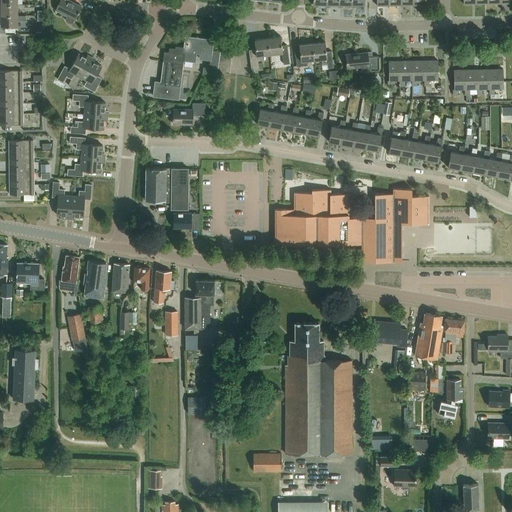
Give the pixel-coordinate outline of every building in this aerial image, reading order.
[(60,0),(56,10),(67,16),(66,19),(66,21),(70,23),(73,22),(74,19),(75,20),(76,17),(77,18),(80,13),(78,13),(81,6),(68,0),(60,0)] [(2,16),(18,16),(18,5),(2,5),(2,16)] [(25,16),(18,16),(2,16),(1,27),(18,28),(18,20),(25,20),(25,16)] [(268,38),(271,54),(283,53),(284,64),(290,63),(288,45),(282,46),(281,36),(268,38)] [(182,64),(183,64),(184,60),(195,62),(197,53),(201,54),(200,59),(210,60),(211,60),(212,50),(214,40),(186,37),(185,47),(182,64)] [(258,56),(271,54),(268,38),(255,39),(257,49),(249,50),(252,70),(260,69),(258,56)] [(313,43),(315,60),(322,59),(323,65),(328,65),(328,68),(334,68),(332,51),(327,52),(326,42),(313,43)] [(308,61),(315,60),(313,43),(300,45),(301,54),(296,55),(297,66),(309,65),(308,61)] [(182,64),(185,47),(176,46),(176,48),(170,47),(170,52),(165,51),(164,62),(161,82),(155,81),(154,96),(179,99),(183,64),(182,64)] [(211,60),(210,60),(209,67),(203,67),(203,73),(216,74),(219,51),(212,50),(211,60)] [(373,70),(380,70),(379,57),(373,57),(373,52),(346,55),(347,69),(362,67),(362,72),(373,70)] [(65,66),(58,79),(63,82),(67,76),(72,79),(74,74),(81,78),(92,57),(90,60),(87,58),(88,55),(86,57),(79,54),(70,69),(65,66)] [(92,57),(81,78),(87,81),(84,86),(95,92),(102,78),(97,75),(102,66),(95,62),(96,59),(95,59),(94,62),(91,60),(92,57)] [(414,80),(412,80),(412,86),(417,86),(417,80),(424,80),(427,80),(426,60),(414,61),(414,80)] [(427,80),(424,80),(424,86),(430,86),(430,80),(439,80),(439,60),(426,60),(427,80)] [(389,80),(388,80),(388,86),(393,86),(393,80),(400,80),(402,80),(402,61),(389,61),(389,80)] [(402,80),(400,80),(400,86),(405,86),(405,80),(412,80),(414,80),(414,61),(402,61),(402,80)] [(44,80),(44,66),(34,66),(34,80),(44,80)] [(479,89),(478,89),(478,94),(483,94),(483,89),(490,89),(492,89),(491,69),(479,70),(479,89)] [(492,89),(490,89),(490,94),(495,94),(495,89),(504,88),(504,69),(491,69),(492,89)] [(22,71),(0,70),(0,81),(22,81),(22,71)] [(455,90),(453,90),(453,95),(458,95),(458,89),(465,89),(467,89),(467,70),(454,70),(455,90)] [(467,89),(465,89),(465,95),(471,95),(470,89),(478,89),(479,89),(479,70),(467,70),(467,89)] [(371,77),(373,85),(381,82),(378,75),(371,77)] [(22,81),(0,81),(0,92),(23,92),(22,81)] [(269,82),(268,89),(275,91),(277,83),(269,82)] [(338,87),(337,96),(349,98),(350,89),(338,87)] [(371,100),(372,90),(364,89),(363,98),(371,100)] [(23,92),(0,92),(0,103),(23,103),(23,92)] [(74,94),(73,101),(80,101),(80,107),(85,107),(85,114),(108,116),(105,116),(105,112),(108,112),(108,111),(105,111),(106,103),(88,102),(89,95),(74,94)] [(260,108),(257,124),(270,127),(273,111),(275,103),(270,102),(268,110),(260,108)] [(392,103),(385,102),(383,114),(390,115),(392,103)] [(23,103),(0,103),(0,114),(23,114),(23,103)] [(193,103),(193,110),(194,110),(198,110),(197,115),(205,115),(206,103),(193,103)] [(273,111),(270,127),(283,129),(286,113),(287,106),(282,105),(281,112),(273,111)] [(286,113),(283,129),(295,131),(298,115),(300,108),(295,107),(293,114),(286,113)] [(173,117),(173,124),(193,124),(194,110),(193,110),(174,109),(174,117),(173,117)] [(298,115),(295,131),(308,134),(311,118),(312,110),(307,109),(306,117),(298,115)] [(311,118),(308,134),(320,136),(325,113),(319,112),(318,119),(311,118)] [(23,114),(0,114),(0,125),(23,125),(23,114)] [(71,127),(71,133),(86,134),(87,128),(104,129),(105,121),(108,121),(108,120),(105,120),(105,116),(108,116),(85,114),(84,122),(79,121),(78,127),(71,127)] [(332,126),(329,141),(342,144),(345,128),(346,121),(341,120),(340,127),(332,126)] [(425,121),(424,128),(431,129),(433,123),(425,121)] [(345,128),(342,144),(354,146),(357,130),(359,123),(354,122),(352,129),(345,128)] [(357,130),(354,146),(367,148),(370,132),(371,125),(366,124),(365,132),(357,130)] [(370,132),(367,148),(379,151),(384,127),(379,126),(377,134),(370,132)] [(392,136),(389,152),(402,155),(405,139),(406,132),(401,131),(400,138),(392,136)] [(405,139),(402,155),(414,157),(417,141),(418,134),(413,133),(412,140),(405,139)] [(417,141),(414,157),(427,159),(430,143),(431,136),(426,135),(425,142),(417,141)] [(71,137),(70,143),(77,144),(77,149),(82,150),(82,157),(105,159),(105,158),(102,158),(102,154),(105,155),(105,154),(102,154),(103,145),(85,144),(86,138),(71,137)] [(430,143),(427,159),(439,161),(443,138),(438,137),(437,145),(430,143)] [(33,140),(9,140),(9,151),(33,151),(33,140)] [(474,171),(476,156),(479,144),(474,143),(471,155),(464,154),(461,169),(474,171)] [(451,151),(448,167),(461,169),(464,154),(465,146),(460,146),(459,153),(451,151)] [(476,156),(474,171),(486,174),(489,158),(490,151),(485,150),(484,157),(476,156)] [(33,151),(9,151),(9,162),(34,162),(33,151)] [(489,158),(486,174),(498,176),(501,160),(502,153),(498,152),(496,160),(489,158)] [(501,160),(498,176),(511,178),(511,170),(511,154),(510,154),(508,162),(501,160)] [(68,169),(68,175),(83,177),(84,170),(101,172),(102,163),(105,163),(102,163),(102,159),(105,159),(82,157),(81,164),(76,164),(75,170),(68,169)] [(34,162),(9,162),(10,173),(34,173),(34,162)] [(50,172),(50,164),(41,164),(41,172),(50,172)] [(188,209),(189,168),(147,167),(146,200),(172,200),(172,209),(188,209)] [(34,173),(10,173),(10,184),(34,184),(34,173)] [(53,182),(52,197),(59,197),(57,215),(66,216),(65,219),(66,219),(66,216),(70,216),(70,219),(72,196),(65,195),(65,190),(59,189),(60,182),(53,182)] [(34,184),(10,184),(10,195),(34,195),(34,184)] [(72,196),(70,219),(71,216),(74,216),(74,219),(75,219),(75,216),(83,217),(85,199),(91,200),(92,185),(86,184),(85,191),(79,191),(79,196),(72,196)] [(275,209),(275,244),(364,244),(364,250),(375,250),(375,261),(402,261),(402,224),(420,224),(420,215),(429,215),(429,196),(412,196),(412,189),(393,189),(393,193),(393,194),(375,194),(375,218),(369,218),(369,220),(355,220),(355,218),(349,218),(349,194),(331,194),(331,193),(331,189),(312,189),(312,192),(294,192),(294,209),(275,209)] [(199,230),(199,213),(192,213),(174,213),(174,227),(192,228),(192,230),(199,230)] [(0,274),(7,275),(8,257),(7,257),(7,245),(0,244),(0,274)] [(59,280),(59,288),(78,291),(76,282),(79,257),(66,255),(65,266),(64,266),(62,280),(59,280)] [(104,283),(107,263),(90,261),(88,274),(86,274),(84,284),(86,284),(85,296),(104,298),(106,283),(104,283)] [(45,290),(45,279),(39,279),(40,264),(18,263),(17,283),(31,283),(31,289),(45,290)] [(128,292),(130,264),(114,263),(112,291),(128,292)] [(148,290),(150,268),(135,266),(133,282),(142,283),(142,289),(148,290)] [(156,287),(155,302),(164,303),(165,288),(174,289),(175,280),(172,280),(172,272),(157,270),(156,287)] [(186,328),(206,328),(210,328),(211,315),(211,305),(214,305),(214,294),(215,294),(215,280),(196,280),(196,297),(186,297),(186,328)] [(2,298),(2,316),(10,316),(11,298),(12,298),(13,284),(2,284),(2,298)] [(90,323),(104,321),(103,318),(101,312),(100,306),(88,307),(90,323)] [(129,313),(129,312),(120,312),(120,337),(129,337),(129,325),(129,313)] [(166,335),(178,335),(178,312),(166,312),(166,335)] [(76,325),(70,326),(72,340),(86,338),(81,313),(74,315),(76,325)] [(421,322),(415,356),(437,359),(443,326),(440,326),(442,316),(425,313),(423,323),(421,322)] [(446,319),(445,331),(446,331),(446,338),(443,338),(443,343),(442,343),(440,353),(452,353),(453,342),(456,342),(456,336),(463,337),(464,332),(465,332),(465,320),(446,319)] [(375,321),(373,340),(398,343),(398,346),(406,347),(408,329),(400,329),(400,323),(375,321)] [(288,365),(285,365),(286,454),(352,453),(352,360),(327,360),(324,354),(324,340),(319,340),(319,323),(295,323),(296,340),(290,340),(290,355),(288,355),(288,365)] [(488,336),(488,351),(501,351),(501,358),(506,358),(511,358),(511,340),(508,340),(508,335),(501,335),(501,336),(488,336)] [(169,356),(153,357),(153,361),(173,360),(172,346),(168,346),(169,356)] [(36,350),(16,349),(16,357),(13,357),(13,364),(15,364),(14,399),(34,400),(36,368),(38,368),(39,358),(36,359),(36,350)] [(425,391),(426,372),(409,371),(407,389),(425,391)] [(443,392),(443,378),(430,378),(430,392),(443,392)] [(461,391),(461,379),(447,380),(448,402),(441,400),(438,413),(454,417),(457,404),(455,404),(455,401),(463,401),(463,391),(461,391)] [(511,392),(510,393),(510,390),(503,390),(503,391),(489,390),(489,406),(509,407),(510,401),(511,401),(511,392)] [(189,414),(206,413),(205,397),(189,397),(189,414)] [(509,438),(509,423),(489,422),(488,438),(509,438)] [(410,449),(428,449),(428,437),(410,438),(410,449)] [(254,471),(282,471),(282,453),(254,453),(254,471)] [(398,468),(398,457),(381,457),(376,457),(375,465),(381,466),(381,467),(398,468)] [(394,486),(415,487),(415,469),(394,469),(394,486)] [(162,488),(163,476),(161,476),(161,470),(149,470),(149,488),(162,488)] [(464,510),(479,509),(478,483),(463,484),(464,510)] [(276,499),(275,511),(326,511),(326,499),(276,499)] [(162,511),(178,511),(179,504),(175,504),(175,501),(166,501),(166,505),(163,505),(162,511)]
